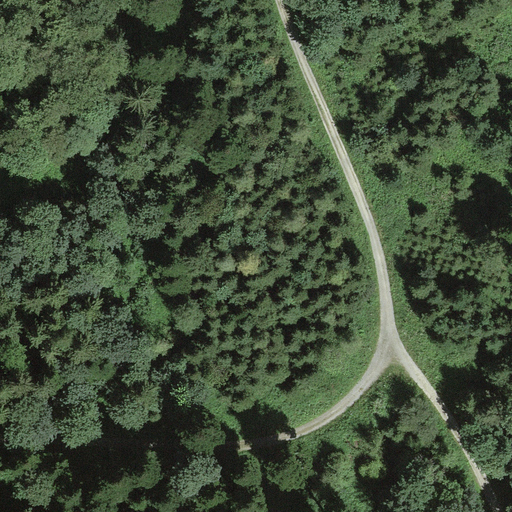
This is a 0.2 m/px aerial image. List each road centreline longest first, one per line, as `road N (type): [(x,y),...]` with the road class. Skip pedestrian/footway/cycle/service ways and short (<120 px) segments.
road 1 (track): [(281,0),(368,207),(388,347),(409,362),(494,511)]
road 2 (track): [(0,441),(209,451),(329,422),(388,347)]
